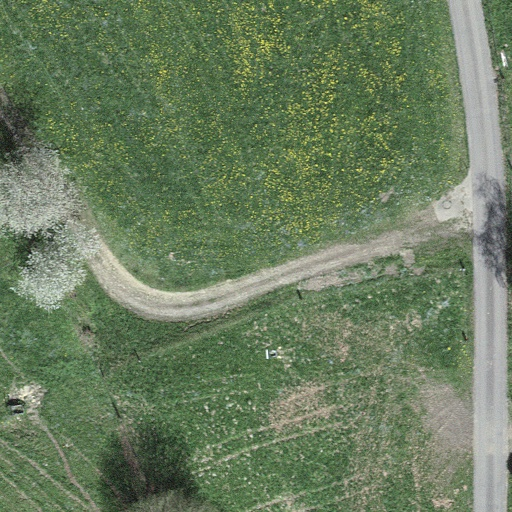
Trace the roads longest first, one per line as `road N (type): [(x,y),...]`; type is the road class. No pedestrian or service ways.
road 1 (track): [(489,190),(205,299),(141,299),(103,267),(0,98)]
road 2 (unclassified): [(493,511),(489,190),(466,0)]
